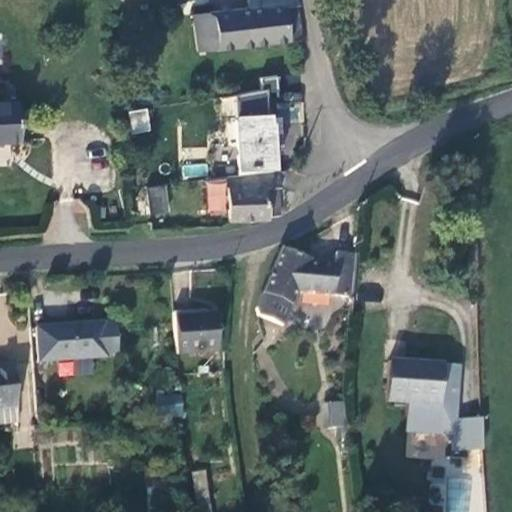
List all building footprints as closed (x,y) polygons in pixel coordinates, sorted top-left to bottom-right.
[(249,0),(251,10),(195,16),(199,53),(304,41),(293,0),(249,0)] [(285,144),(283,113),(270,113),(269,91),(280,90),(280,75),(263,78),(263,89),(237,91),(241,172),(273,169),(272,145),(285,144)] [(0,140),(27,139),(24,99),(0,100),(0,140)] [(148,108),(129,110),(131,134),(151,131),(148,108)] [(183,176),(206,176),(206,164),(183,164),(183,176)] [(224,174),(228,220),(268,215),(269,197),(278,198),(277,168),(273,169),(241,172),(224,174)] [(166,184),(145,187),(150,217),(170,214),(166,184)] [(69,217),(100,225),(106,205),(74,197),(69,217)] [(289,302),(350,303),(354,250),(334,248),(332,264),(317,263),(289,252),(280,249),(277,257),(255,310),(281,321),(289,302)] [(216,312),(177,315),(180,352),(218,349),(216,312)] [(110,324),(38,328),(40,363),(99,359),(99,355),(113,353),(110,324)] [(0,403),(15,402),(14,388),(12,358),(0,358),(0,403)] [(459,368),(388,363),(385,402),(405,403),(403,433),(450,436),(450,419),(456,419),(459,368)] [(156,415),(183,416),(184,393),(157,392),(156,415)] [(342,402),(326,403),(327,427),(335,426),(335,438),(346,437),(344,428),(342,404),(342,402)] [(456,419),(450,419),(450,436),(449,451),(481,450),(480,419),(456,419)] [(193,471),(194,499),(208,499),(207,470),(193,471)]
